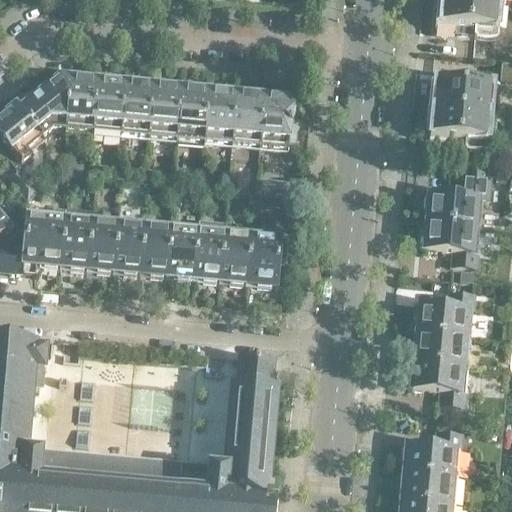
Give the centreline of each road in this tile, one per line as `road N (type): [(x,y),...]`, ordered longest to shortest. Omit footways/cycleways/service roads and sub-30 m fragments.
road 1 (residential): [(0,62),(51,25),(365,54)]
road 2 (residential): [(0,315),(337,346)]
road 3 (residential): [(337,346),(365,54)]
road 4 (residential): [(324,511),(337,346)]
